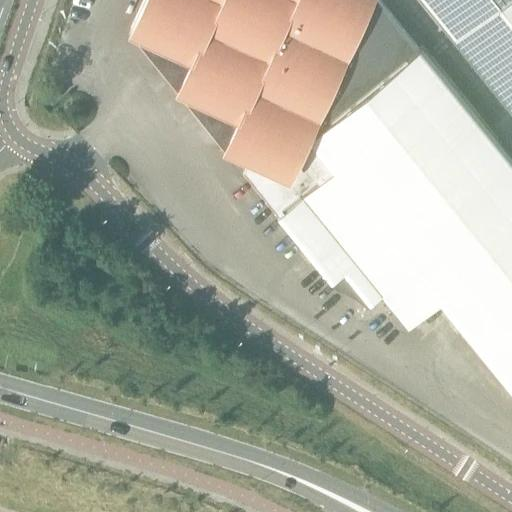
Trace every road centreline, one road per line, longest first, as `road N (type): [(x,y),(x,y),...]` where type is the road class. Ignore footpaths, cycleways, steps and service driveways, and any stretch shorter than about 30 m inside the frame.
road 1 (tertiary): [(511,498),(216,306),(85,178),(15,136)]
road 2 (secondary): [(361,511),(226,453),(0,388)]
road 3 (tertiary): [(15,136),(1,96),(32,0)]
